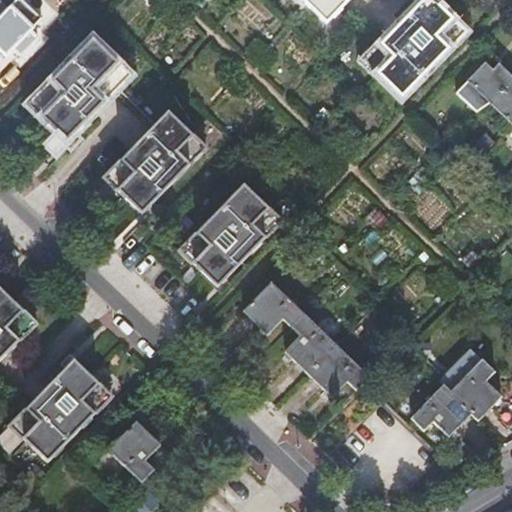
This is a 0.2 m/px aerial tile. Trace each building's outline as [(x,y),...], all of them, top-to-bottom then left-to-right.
[(304,0),(326,21),(346,0),(304,0)] [(385,63),(377,71),(401,95),(458,37),(444,24),(452,16),(443,7),(435,15),(420,0),(371,50),(385,63)] [(435,15),(443,7),(444,5),(439,0),(419,0),(420,0),(435,15)] [(0,18),(8,10),(0,2),(0,18)] [(8,10),(0,18),(0,51),(6,58),(31,32),(8,10)] [(444,24),(458,37),(466,29),(452,16),(444,24)] [(108,68),(116,60),(91,36),(35,93),(48,106),(40,114),(50,123),(58,115),(72,130),(121,81),(108,68)] [(363,59),(377,71),(385,63),(371,50),(363,59)] [(511,125),(511,77),(491,58),(467,82),(511,125)] [(129,73),(116,60),(108,68),(121,81),(129,73)] [(48,106),(35,93),(27,101),(40,114),(48,106)] [(183,141),(191,133),(167,110),(111,167),(124,180),(116,188),(126,197),(134,189),(149,204),(197,154),(183,141)] [(58,115),(50,123),(48,125),(69,145),(78,136),(72,130),(58,115)] [(204,146),(191,133),(183,141),(197,154),(204,146)] [(124,180),(111,167),(103,175),(116,188),(124,180)] [(259,215),(267,207),(242,183),(186,240),(199,253),(191,261),(201,270),(209,263),(224,277),(272,228),(259,215)] [(134,189),(126,197),(124,199),(145,219),(154,209),(149,204),(134,189)] [(280,220),(267,207),(259,215),(272,228),(280,220)] [(199,253),(186,240),(178,248),(191,261),(199,253)] [(209,263),(201,270),(199,272),(220,292),(229,283),(224,277),(209,263)] [(282,321),(288,326),(301,313),(270,283),(242,312),(266,335),(282,321)] [(0,304),(5,309),(12,301),(14,299),(0,285),(0,304)] [(0,304),(0,359),(27,331),(14,318),(22,310),(12,301),(5,309),(0,304)] [(35,323),(22,310),(14,318),(27,331),(35,323)] [(301,313),(288,326),(299,337),(285,353),(332,397),(346,382),(355,389),(368,377),(301,313)] [(59,362),(65,367),(80,382),(87,374),(89,372),(68,352),(59,362)] [(451,393),(443,385),(450,392),(449,393),(471,414),(470,414),(478,423),(479,422),(501,399),(486,383),(495,374),(483,362),(451,393)] [(65,367),(16,418),(30,430),(22,438),(47,462),(103,404),(89,391),(97,383),(87,374),(80,382),(65,367)] [(110,396),(97,383),(89,391),(103,404),(110,396)] [(450,392),(443,385),(410,419),(422,432),(433,422),(448,438),(469,417),(476,425),(478,423),(470,414),(471,414),(449,393),(450,392)] [(30,430),(16,418),(9,426),(22,438),(30,430)] [(157,445),(135,422),(107,450),(140,482),(153,470),(143,460),(157,445)]
